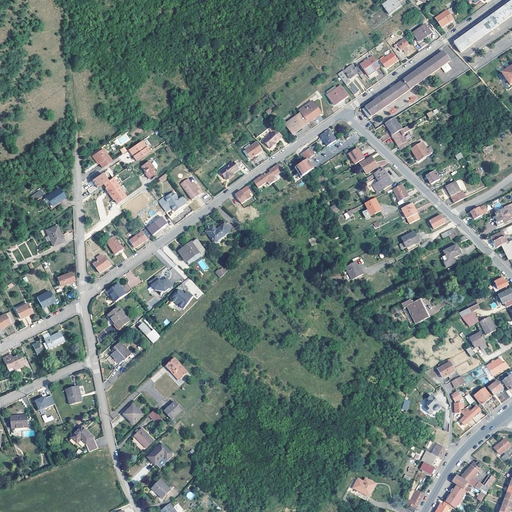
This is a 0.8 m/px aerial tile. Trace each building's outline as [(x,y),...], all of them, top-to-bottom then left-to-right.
[(402,7),(396,0),(393,0),(384,7),(391,16),(402,7)] [(511,0),(489,17),(456,41),(453,43),(461,53),(491,31),(511,16),(511,0)] [(455,14),(451,9),(437,19),(443,29),(454,21),(452,16),(455,14)] [(433,35),(426,25),(414,34),(420,43),(433,35)] [(410,46),(406,40),(397,46),(401,53),(405,51),(406,53),(410,51),(408,48),(410,46)] [(450,61),(443,52),(362,110),(369,119),(450,61)] [(399,61),(394,54),(382,62),(387,69),(399,61)] [(374,56),(362,65),(369,75),(374,73),(373,72),(376,70),(376,71),(382,67),(374,56)] [(352,80),(360,74),(359,73),(354,65),(346,71),(352,80)] [(511,66),(502,73),(507,82),(504,84),(509,90),(511,88),(511,87),(511,85),(511,84),(511,66)] [(376,70),(373,72),(374,73),(369,75),(371,79),(378,74),(376,71),(376,70)] [(348,79),(343,72),(339,75),(344,81),(348,79)] [(349,97),(342,86),(328,96),(336,106),(349,97)] [(359,93),(354,86),(350,89),(355,95),(359,93)] [(302,114),(309,124),(322,114),(313,102),(300,112),(302,114)] [(309,124),(302,114),(287,124),(294,135),(309,124)] [(393,135),(402,130),(394,118),(385,124),(387,126),(393,135)] [(404,129),(402,130),(393,135),(394,138),(393,138),(401,150),(409,145),(402,134),(403,133),(404,134),(409,131),(409,130),(407,127),(404,129)] [(284,137),(277,130),(264,142),(271,150),(275,146),(274,145),(276,144),(284,137)] [(336,141),(329,131),(321,136),(327,147),(336,141)] [(126,133),(117,139),(122,145),(130,140),(126,133)] [(140,141),(128,149),(131,153),(133,153),(133,154),(134,155),(132,156),(136,161),(149,152),(140,141)] [(264,152),(259,143),(246,151),(252,160),(264,152)] [(429,155),(422,143),(411,149),(418,162),(429,155)] [(314,155),(310,148),(301,155),(305,161),(307,160),(314,155)] [(364,159),(358,149),(356,150),(355,149),(348,154),(355,165),(364,159)] [(111,161),(105,151),(95,157),(102,168),(111,161)] [(377,168),(371,157),(360,164),(366,175),(377,168)] [(302,163),(294,169),(300,178),(305,175),(313,170),(307,160),(305,161),(302,163)] [(148,161),(140,166),(144,172),(145,174),(148,179),(155,174),(153,171),(154,170),(148,161)] [(240,171),(235,164),(222,174),(228,182),(233,178),(232,177),(234,175),(240,171)] [(268,182),(270,185),(277,181),(275,177),(284,171),(279,165),(270,171),(271,173),(272,175),(266,179),(265,177),(264,176),(254,182),(259,189),(268,182)] [(389,177),(384,168),(374,173),(376,176),(379,181),(373,185),(378,193),(391,186),(386,178),(388,177),(389,177)] [(104,171),(94,178),(96,181),(97,183),(89,188),(92,192),(100,186),(106,182),(107,182),(105,179),(108,177),(104,171)] [(440,180),(435,171),(426,176),(431,185),(440,180)] [(107,182),(106,182),(109,186),(108,186),(116,198),(117,197),(119,201),(128,194),(115,176),(107,182)] [(192,183),(188,178),(181,183),(192,199),(202,192),(194,182),(192,183)] [(454,182),(447,186),(445,187),(450,197),(460,192),(454,182)] [(403,184),(393,189),(400,201),(409,196),(403,184)] [(51,203),(58,199),(61,197),(63,195),(59,187),(46,196),(51,203)] [(145,198),(151,194),(146,187),(140,191),(145,198)] [(242,205),(252,198),(250,195),(252,193),(248,187),(241,191),(242,192),(240,194),(239,193),(235,196),(242,205)] [(34,201),(45,195),(42,190),(31,195),(34,201)] [(461,191),(460,192),(450,197),(454,204),(465,199),(461,191)] [(179,200),(174,193),(166,198),(165,196),(158,201),(172,220),(178,216),(176,214),(189,204),(186,201),(183,197),(179,200)] [(59,200),(58,199),(51,203),(53,207),(60,202),(59,200)] [(382,211),(376,199),(366,204),(369,210),(364,213),(367,219),(382,211)] [(421,218),(413,203),(403,208),(411,223),(421,218)] [(484,205),(479,208),(470,212),(474,220),(483,215),(488,212),(484,205)] [(511,214),(508,206),(504,208),(495,213),(496,217),(495,218),(499,226),(511,219),(511,214)] [(445,224),(440,215),(429,221),(434,230),(445,224)] [(164,219),(162,216),(147,227),(152,235),(165,225),(162,221),(164,219)] [(236,227),(229,223),(225,225),(230,232),(236,227)] [(64,241),(58,225),(47,230),(52,244),(58,242),(59,243),(64,241)] [(217,230),(214,225),(207,230),(215,242),(230,232),(225,225),(217,230)] [(449,235),(455,232),(453,228),(441,234),(443,238),(449,235)] [(151,236),(146,229),(130,240),(135,247),(151,236)] [(497,249),(502,246),(508,243),(502,232),(491,237),(497,249)] [(417,247),(416,243),(419,242),(415,233),(402,238),(404,242),(399,244),(402,250),(407,248),(408,251),(417,247)] [(123,249),(115,235),(106,241),(115,254),(123,249)] [(180,252),(186,261),(200,252),(202,255),(207,252),(198,239),(185,247),(186,248),(180,252)] [(511,241),(508,243),(502,246),(509,260),(511,258),(511,241)] [(444,262),(447,268),(456,263),(454,258),(459,255),(457,251),(459,251),(456,245),(443,251),(446,256),(448,260),(444,262)] [(200,252),(186,261),(188,264),(202,255),(200,252)] [(103,257),(101,254),(97,257),(99,260),(94,263),(100,273),(111,265),(104,256),(103,257)] [(360,270),(356,263),(346,267),(352,280),(364,275),(361,270),(360,270)] [(215,272),(219,278),(226,272),(222,267),(215,272)] [(74,281),(71,272),(57,278),(61,286),(74,281)] [(157,276),(148,282),(154,290),(164,292),(172,286),(166,278),(162,281),(160,281),(157,276)] [(495,282),(498,290),(508,286),(505,281),(504,281),(503,278),(495,282)] [(134,288),(129,282),(122,286),(120,283),(110,291),(117,300),(134,288)] [(509,307),(511,304),(511,294),(510,290),(499,295),(505,309),(509,307)] [(55,301),(50,291),(38,297),(42,307),(55,301)] [(183,310),(192,297),(186,292),(185,295),(184,296),(178,291),(171,301),(183,310)] [(402,309),(410,325),(415,323),(416,324),(429,317),(421,300),(413,304),(411,300),(402,304),(404,308),(402,309)] [(32,312),(27,302),(16,308),(20,318),(32,312)] [(479,309),(477,304),(458,314),(462,318),(473,312),(479,309)] [(131,320),(120,307),(110,314),(121,328),(131,320)] [(0,328),(14,321),(10,311),(0,316),(0,328)] [(478,322),(473,312),(462,318),(469,327),(478,322)] [(497,330),(490,316),(481,321),(488,335),(497,330)] [(152,334),(144,325),(140,329),(148,338),(152,334)] [(65,340),(61,331),(50,335),(45,337),(45,338),(46,341),(43,342),(45,346),(48,345),(49,347),(65,340)] [(485,341),(481,333),(470,338),(475,348),(479,346),(478,344),(485,341)] [(43,350),(39,340),(33,343),(37,353),(43,350)] [(130,349),(122,341),(115,346),(118,349),(113,353),(122,362),(125,359),(125,360),(132,354),(129,351),(130,349)] [(26,373),(19,359),(14,361),(12,358),(4,362),(11,376),(16,374),(18,378),(26,373)] [(506,369),(500,358),(486,367),(493,377),(506,369)] [(450,363),(448,359),(436,366),(438,369),(450,363)] [(188,374),(176,360),(166,368),(172,374),(173,373),(176,376),(177,375),(182,380),(188,374)] [(457,375),(450,363),(438,369),(443,378),(448,376),(450,375),(452,378),(457,375)] [(481,368),(474,372),(477,377),(484,373),(481,368)] [(176,376),(173,373),(172,374),(179,382),(182,380),(177,375),(176,376)] [(511,389),(511,375),(503,381),(506,386),(508,385),(511,390),(511,389)] [(463,383),(459,377),(450,382),(453,389),(463,383)] [(503,388),(498,381),(488,388),(494,396),(503,388)] [(84,400),(79,385),(69,388),(71,395),(69,396),(71,404),(84,400)] [(491,398),(484,389),(474,396),(478,401),(480,399),(483,404),(491,398)] [(461,399),(458,392),(452,395),(456,402),(461,399)] [(41,396),(34,399),(39,410),(56,403),(52,394),(46,397),(46,396),(42,398),(41,396)] [(441,406),(431,395),(427,400),(429,402),(426,405),(427,406),(427,409),(424,411),(431,418),(435,414),(436,415),(439,415),(441,413),(440,412),(441,410),(439,408),(441,406)] [(183,410),(176,403),(165,412),(173,420),(183,410)] [(463,408),(463,403),(455,404),(455,413),(461,413),(461,408),(463,408)] [(480,410),(475,405),(473,407),(475,408),(470,413),(469,412),(468,413),(465,409),(461,412),(463,415),(465,417),(460,421),(465,426),(473,419),(472,418),(480,410)] [(143,416),(133,407),(124,416),(134,425),(143,416)] [(165,422),(155,411),(149,417),(159,428),(165,422)] [(52,415),(47,417),(46,414),(42,415),(44,423),(54,419),(52,415)] [(29,426),(28,415),(12,416),(13,427),(29,426)] [(93,436),(83,425),(71,436),(77,442),(80,438),(86,444),(89,451),(99,448),(93,436)] [(155,441),(143,429),(140,432),(139,430),(136,433),(138,434),(135,437),(148,449),(155,441)] [(511,446),(505,439),(494,448),(500,455),(511,446)] [(438,451),(435,456),(437,457),(441,460),(443,456),(442,456),(445,450),(443,449),(444,447),(432,441),(430,444),(435,447),(434,449),(438,451)] [(171,455),(161,445),(147,458),(151,462),(155,466),(164,457),(167,459),(171,455)] [(437,457),(435,456),(426,451),(423,457),(427,459),(425,463),(432,466),(437,457)] [(509,459),(510,458),(505,455),(499,460),(506,464),(509,459)] [(432,466),(425,463),(424,463),(421,470),(433,476),(434,473),(436,470),(431,467),(432,466)] [(481,469),(479,468),(472,464),(462,477),(469,483),(478,490),(480,488),(482,485),(473,479),(478,472),(481,469)] [(468,483),(457,476),(453,482),(463,489),(468,483)] [(490,478),(488,476),(482,485),(480,488),(482,489),(490,478)] [(496,479),(491,476),(490,478),(482,489),(486,492),(496,479)] [(370,497),(377,484),(367,479),(365,482),(359,479),(354,489),(360,492),(357,496),(367,502),(370,497)] [(169,490),(159,481),(151,489),(162,498),(169,490)] [(445,501),(452,507),(453,508),(464,491),(455,485),(453,489),(445,501)] [(409,506),(416,509),(419,504),(423,495),(411,489),(404,503),(409,506)] [(484,496),(480,493),(476,499),(481,502),(483,498),(484,496)] [(511,505),(511,502),(504,499),(502,505),(511,509),(511,505)] [(449,511),(452,507),(445,501),(442,505),(441,504),(438,509),(442,511),(449,511)] [(179,511),(172,502),(159,511),(179,511)]
